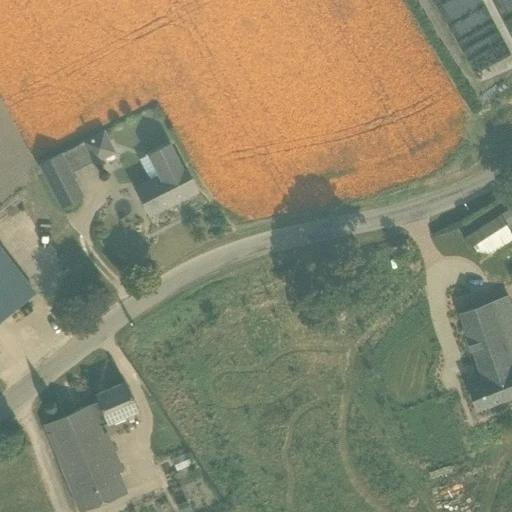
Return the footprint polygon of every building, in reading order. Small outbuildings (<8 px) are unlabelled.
[(82,141),(83,143),(93,163),(114,153),(103,131),(82,141)] [(147,155),(157,176),(135,188),(149,216),(197,192),(183,164),(180,165),(169,143),(147,155)] [(81,198),(70,174),(59,153),(36,164),(58,209),(81,198)] [(511,209),(466,232),(478,257),(511,240),(511,209)] [(0,321),(17,308),(0,285),(0,321)] [(478,411),(511,398),(511,306),(508,296),(461,314),(485,379),(468,384),(478,411)] [(101,427),(137,412),(124,382),(94,395),(97,402),(43,425),(80,511),(82,511),(128,492),(120,473),(124,471),(107,432),(103,433),(101,427)] [(187,511),(191,511),(187,501),(177,505),(179,511),(187,511)]
